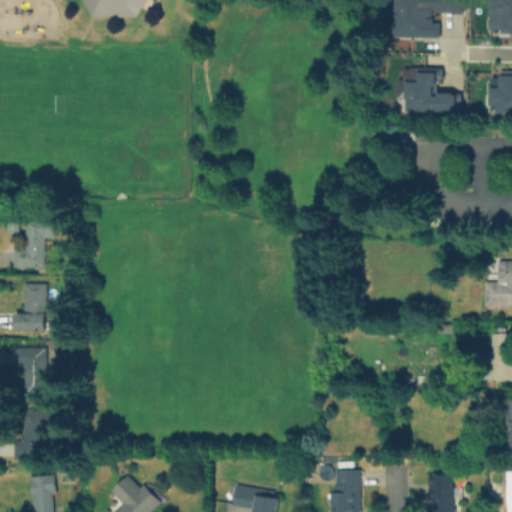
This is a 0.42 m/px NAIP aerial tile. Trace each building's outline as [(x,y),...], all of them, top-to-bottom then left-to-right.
[(82,0),(92,16),(137,18),(148,0),(82,0)] [(511,0),(489,0),(489,31),(511,31),(511,0)] [(490,113),(511,113),(511,75),(490,75),(490,113)] [(388,128),(388,125),(399,125),(399,129),(400,136),(388,136),(388,128)] [(11,231),(11,219),(22,219),(22,231),(11,231)] [(28,269),(16,269),(16,250),(28,250),(28,220),(59,220),(59,239),(48,239),(48,269),(28,269)] [(447,260),(448,247),(464,247),(464,260),(447,260)] [(511,261),(511,307),(491,307),(491,285),(500,285),(500,261),(511,261)] [(26,315),(27,286),(50,287),(49,333),(18,333),(18,315),(26,315)] [(439,333),(439,323),(459,323),(459,334),(439,333)] [(511,335),(511,380),(491,380),(491,335),(511,335)] [(51,349),(51,376),(57,376),(57,395),(27,395),(27,367),(16,367),(16,349),(51,349)] [(511,451),(501,451),(501,400),(511,400),(511,451)] [(49,462),(18,462),(18,442),(31,442),(31,413),(59,413),(59,430),(49,430),(49,462)] [(332,511),(332,495),(339,495),(339,472),(364,472),(364,511),(332,511)] [(433,511),(433,476),(458,476),(458,488),(464,488),(464,502),(459,502),(459,511),(433,511)] [(56,511),(24,511),(24,510),(36,510),(36,478),(56,478),(56,511)] [(123,511),(128,508),(117,496),(137,478),(164,509),(160,511),(123,511)] [(248,511),(236,510),(239,489),(284,495),(281,511),(248,511)]
